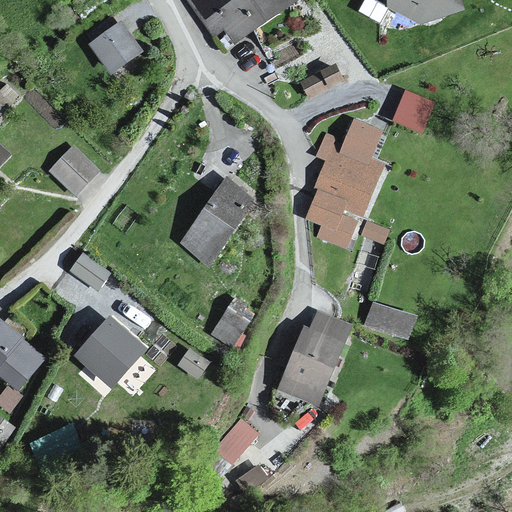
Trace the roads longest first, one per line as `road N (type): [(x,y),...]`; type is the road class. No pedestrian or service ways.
road 1 (residential): [(195,54),(283,127),(296,157),(301,302),(269,388),(272,437)]
road 2 (residential): [(0,304),(60,258),(140,151),(195,54)]
